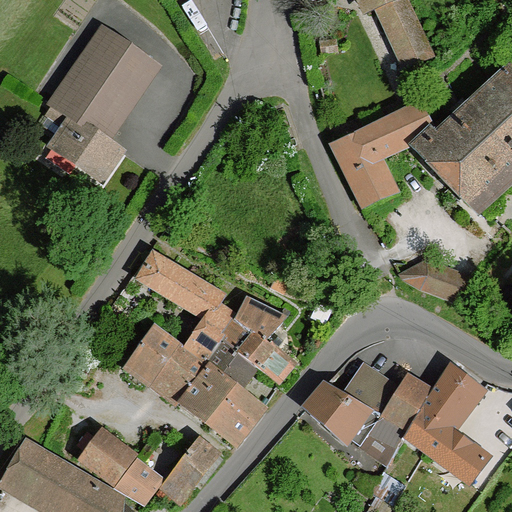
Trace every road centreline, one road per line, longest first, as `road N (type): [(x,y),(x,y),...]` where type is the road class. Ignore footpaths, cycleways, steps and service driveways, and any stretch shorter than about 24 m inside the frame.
road 1 (residential): [(277,36),(0,443)]
road 2 (tertiary): [(511,371),(410,319),(366,324),(195,511)]
road 3 (residential): [(277,36),(370,277)]
